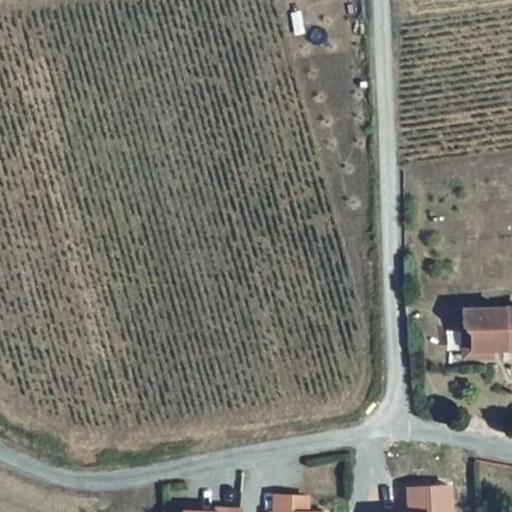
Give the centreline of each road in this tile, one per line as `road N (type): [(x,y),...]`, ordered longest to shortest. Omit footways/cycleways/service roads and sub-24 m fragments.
road 1 (residential): [(398,427),(364,0)]
road 2 (residential): [(0,451),(80,481),(118,481),(398,427)]
